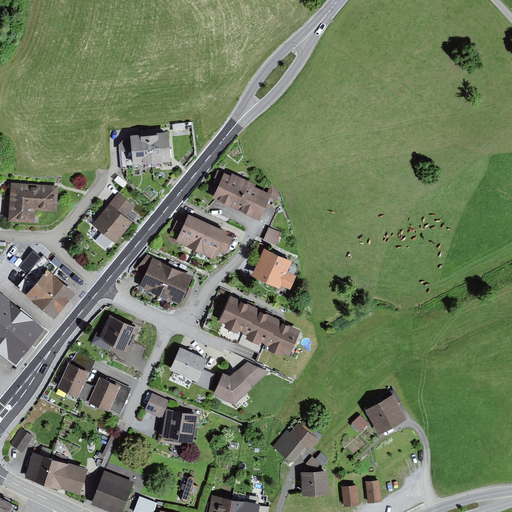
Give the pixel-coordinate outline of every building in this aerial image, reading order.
[(185,122),(173,123),(173,130),(185,129),(185,122)] [(169,127),(149,130),(153,157),(160,156),(160,160),(172,158),(169,127)] [(149,130),(130,132),(134,161),(153,159),(153,157),(149,130)] [(224,175),(219,172),(210,191),(214,193),(224,175)] [(118,174),(114,179),(124,187),(128,182),(118,174)] [(225,178),(214,200),(260,222),(271,200),(225,178)] [(59,184),(12,181),(9,219),(35,221),(36,210),(58,211),(59,184)] [(119,192),(93,223),(103,231),(96,239),(106,248),(113,239),(115,241),(133,220),(126,215),(134,205),(119,192)] [(208,219),(188,211),(175,239),(196,246),(208,219)] [(227,228),(208,219),(196,246),(215,255),(218,250),(225,254),(233,237),(225,233),(227,228)] [(269,227),(264,239),(276,245),(281,232),(269,227)] [(292,258),(264,245),(252,272),(280,285),(281,282),(291,286),(297,273),(288,269),(292,258)] [(143,276),(139,286),(159,294),(173,265),(148,252),(135,269),(143,276)] [(44,253),(18,285),(55,316),(77,289),(55,271),(59,266),(44,253)] [(193,273),(173,265),(159,294),(179,303),(193,273)] [(0,287),(0,347),(16,360),(30,343),(35,348),(50,330),(0,287)] [(257,304),(231,293),(218,321),(238,330),(239,328),(245,330),(256,306),(257,304)] [(279,316),(256,306),(245,330),(244,333),(267,343),(278,317),(279,316)] [(110,312),(100,336),(112,341),(129,348),(139,325),(110,312)] [(301,328),(278,317),(267,343),(266,345),(289,355),(301,328)] [(108,350),(112,341),(100,336),(96,334),(92,343),(108,350)] [(207,356),(180,344),(170,367),(197,379),(202,367),(207,356)] [(89,369),(69,360),(58,384),(78,394),(84,380),(89,369)] [(230,373),(223,370),(213,392),(234,401),(269,371),(248,360),(238,368),(237,367),(230,373)] [(215,373),(202,367),(197,379),(195,383),(208,388),(215,373)] [(121,383),(101,374),(95,385),(89,399),(109,408),(121,383)] [(95,385),(84,380),(78,394),(89,399),(95,385)] [(132,388),(121,383),(109,408),(120,413),(132,388)] [(386,398),(367,408),(379,429),(406,415),(399,402),(402,401),(394,387),(383,394),(386,398)] [(153,392),(145,407),(165,417),(162,433),(193,439),(198,412),(177,408),(178,405),(153,392)] [(361,414),(352,422),(360,430),(368,422),(361,414)] [(289,427),(275,445),(294,459),(304,445),(310,449),(320,437),(300,422),(293,431),(289,427)] [(21,428),(11,444),(23,451),(33,435),(21,428)] [(34,450),(26,476),(45,482),(53,455),(50,454),(52,449),(43,446),(41,452),(34,450)] [(312,455),(308,461),(317,469),(321,464),(323,466),(329,459),(321,452),(316,458),(312,455)] [(55,456),(53,455),(45,482),(63,487),(71,461),(65,459),(66,456),(56,453),(55,456)] [(88,466),(71,461),(63,487),(81,492),(88,466)] [(327,468),(302,471),(304,492),(329,490),(327,468)] [(105,470),(92,503),(115,511),(122,511),(135,481),(105,470)] [(188,498),(194,477),(188,476),(182,497),(188,498)] [(379,479),(367,480),(368,500),(381,498),(379,479)] [(357,483),(342,485),(344,504),(359,503),(357,483)] [(0,511),(7,511),(13,499),(0,493),(0,511)] [(228,511),(232,497),(213,493),(208,511),(228,511)]
